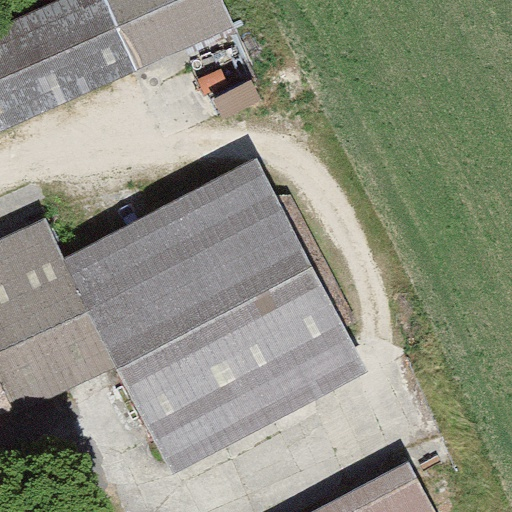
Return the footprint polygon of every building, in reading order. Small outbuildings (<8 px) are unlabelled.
[(103,0),(100,0),(0,44),(0,127),(133,68),(103,0)] [(218,0),(103,0),(133,68),(229,25),(218,0)] [(253,187),(83,272),(178,460),(347,375),(253,187)] [(44,239),(0,258),(0,379),(13,410),(101,372),(44,239)] [(0,415),(13,410),(0,379),(0,415)] [(432,511),(412,472),(335,511),(432,511)]
